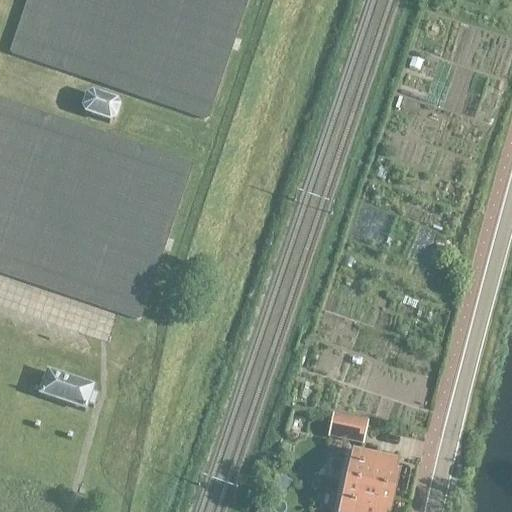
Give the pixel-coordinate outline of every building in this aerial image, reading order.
[(28,0),(11,51),(14,56),(202,120),(206,120),(208,118),(247,0),(28,0)] [(86,99),(83,108),(82,110),(85,116),(109,124),(115,121),(119,110),(116,104),(92,96),(86,99)] [(0,274),(135,320),(136,321),(138,320),(139,320),(140,319),(140,318),(190,171),(190,169),(190,168),(190,167),(189,166),(187,165),(0,101),(0,274)] [(41,393),(39,397),(85,412),(87,406),(93,408),(97,398),(91,396),(92,391),(93,390),(67,381),(64,380),(47,374),(46,378),(45,381),(43,388),(41,393)] [(333,417),(328,440),(362,447),(366,424),(333,417)] [(346,456),(339,487),(391,499),(396,480),(392,479),(395,467),(346,456)] [(388,511),(391,499),(339,487),(333,511),(388,511)]
